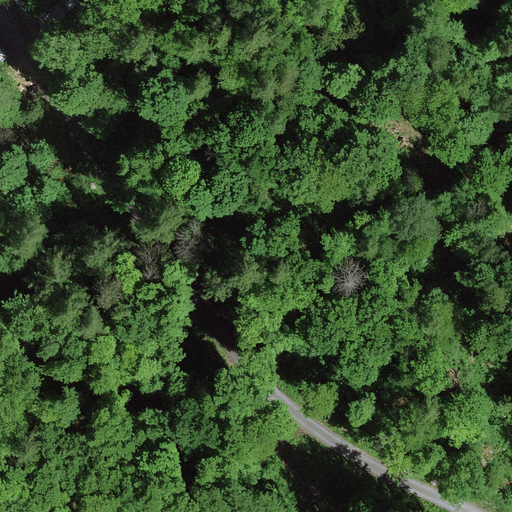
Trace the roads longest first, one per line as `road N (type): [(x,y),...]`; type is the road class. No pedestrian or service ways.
road 1 (track): [(260,370),(29,43),(0,15)]
road 2 (track): [(485,511),(369,452),(260,370),(265,413)]
